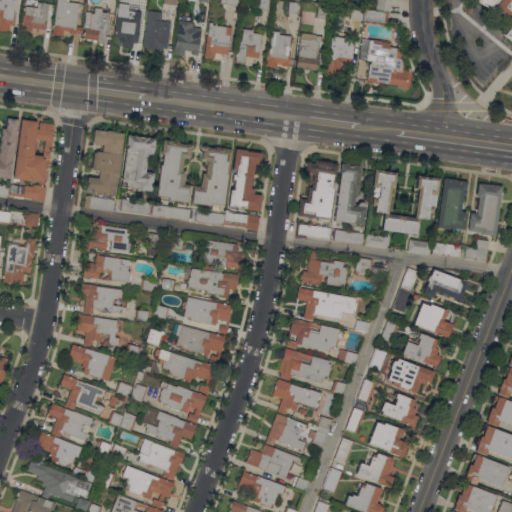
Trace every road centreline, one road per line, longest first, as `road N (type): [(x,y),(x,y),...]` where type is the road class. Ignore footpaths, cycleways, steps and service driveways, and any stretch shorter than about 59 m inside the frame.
road 1 (residential): [(290,117),(254,339),(194,511)]
road 2 (residential): [(74,87),(45,321),(0,452)]
road 3 (tertiary): [(511,265),(417,511)]
road 4 (primary): [(290,117),(146,97)]
road 5 (residential): [(438,137),(441,88),(419,0)]
road 6 (primary): [(511,147),(392,131)]
